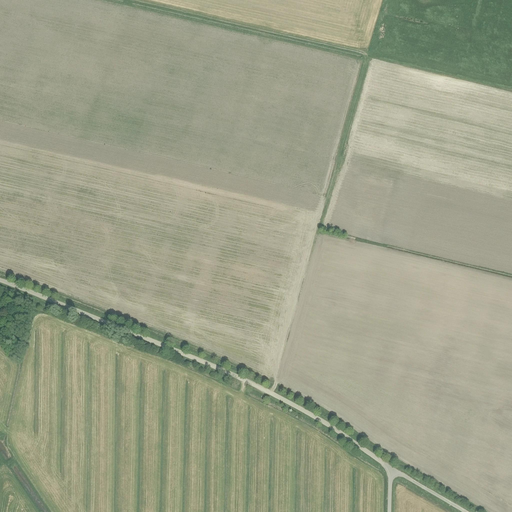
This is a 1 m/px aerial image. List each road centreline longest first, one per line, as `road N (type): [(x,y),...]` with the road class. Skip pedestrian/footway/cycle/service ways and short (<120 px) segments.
road 1 (unclassified): [(0,280),(243,380),(389,468)]
road 2 (track): [(363,50),(143,0)]
